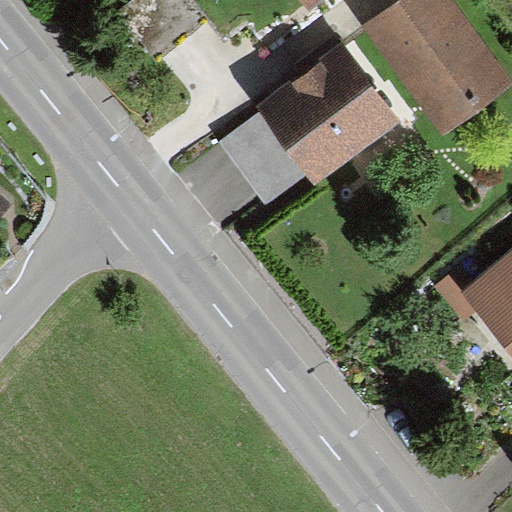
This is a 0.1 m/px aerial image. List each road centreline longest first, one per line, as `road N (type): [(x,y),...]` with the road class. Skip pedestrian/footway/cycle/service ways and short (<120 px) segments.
road 1 (tertiary): [(386,511),(125,193)]
road 2 (tertiary): [(125,193),(0,36)]
road 3 (residential): [(125,193),(0,326)]
